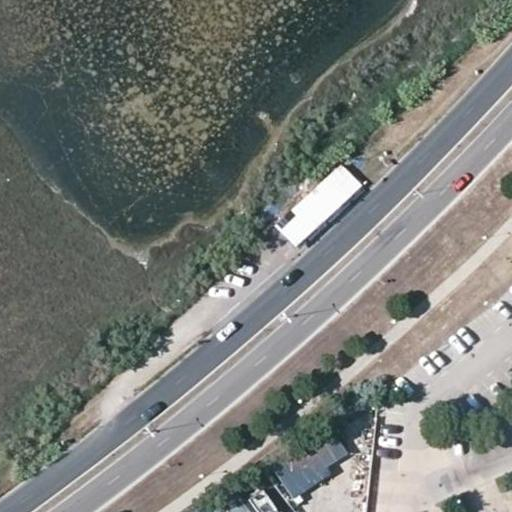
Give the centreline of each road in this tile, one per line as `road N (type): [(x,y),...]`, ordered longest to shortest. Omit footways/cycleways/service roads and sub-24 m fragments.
road 1 (primary): [(511,61),(307,269),(12,511)]
road 2 (primary): [(67,511),(335,292),(511,117)]
road 3 (residential): [(411,511),(418,493),(511,455)]
